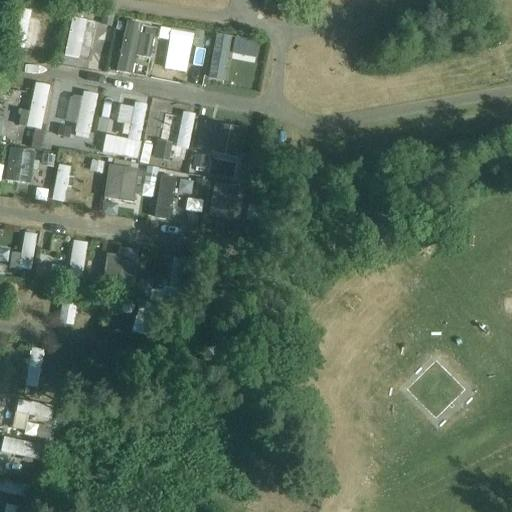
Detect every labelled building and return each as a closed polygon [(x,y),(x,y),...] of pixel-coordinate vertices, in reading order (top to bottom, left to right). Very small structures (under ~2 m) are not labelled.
[(12,46),(38,48),(41,10),(14,8),(12,46)] [(65,55),(84,57),(88,15),(69,13),(65,55)] [(120,68),(137,69),(140,19),(123,18),(120,68)] [(216,31),(212,75),(228,77),(230,56),(258,59),(261,36),(216,31)] [(191,69),(193,39),(169,37),(167,67),(191,69)] [(38,78),(26,122),(41,127),(53,83),(38,78)] [(94,134),(98,89),(82,88),(78,133),(94,134)] [(113,91),(112,100),(124,102),(118,133),(143,138),(150,98),(113,91)] [(176,156),(190,158),(196,109),(182,108),(176,156)] [(242,154),(249,125),(204,115),(198,143),(242,154)] [(58,131),(69,134),(73,120),(62,117),(58,131)] [(136,154),(138,141),(124,139),(122,151),(136,154)] [(10,180),(33,181),(35,146),(13,144),(10,180)] [(42,150),(42,166),(55,166),(55,150),(42,150)] [(91,170),(105,172),(107,159),(93,157),(91,170)] [(138,199),(140,163),(109,162),(107,198),(138,199)] [(68,201),(71,164),(57,163),(55,200),(68,201)] [(161,172),(158,212),(174,213),(176,173),(161,172)] [(178,178),(178,205),(200,205),(199,178),(178,178)] [(213,215),(245,217),(247,184),(215,182),(213,215)] [(249,204),(249,219),(261,219),(261,203),(249,204)] [(26,231),(22,255),(35,257),(39,233),(26,231)] [(85,271),(90,240),(75,238),(70,268),(85,271)] [(0,259),(9,259),(9,246),(0,245),(0,259)] [(138,281),(139,253),(108,251),(106,279),(138,281)] [(171,257),(170,288),(152,287),(151,299),(184,301),(186,258),(171,257)] [(63,296),(61,324),(77,325),(79,297),(63,296)] [(103,310),(102,324),(123,325),(123,311),(103,310)] [(42,386),(45,347),(31,346),(28,385),(42,386)] [(55,418),(58,402),(20,396),(17,412),(55,418)] [(40,434),(41,421),(28,420),(27,433),(40,434)] [(0,449),(0,450),(46,462),(50,443),(5,431),(0,449)] [(0,489),(27,494),(29,481),(15,478),(16,473),(0,469),(0,489)] [(10,508),(21,509),(21,500),(10,500),(10,495),(0,494),(0,508),(10,509),(10,508)]
